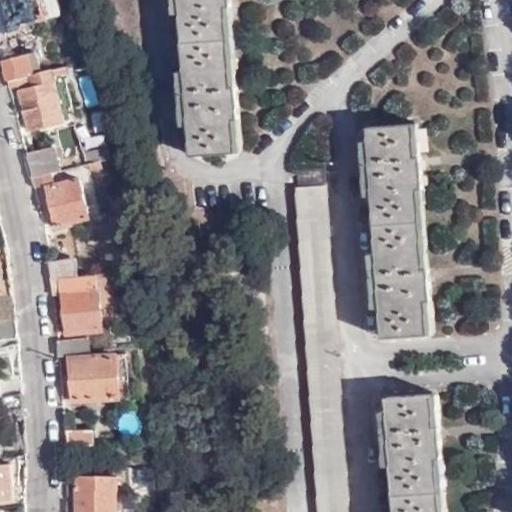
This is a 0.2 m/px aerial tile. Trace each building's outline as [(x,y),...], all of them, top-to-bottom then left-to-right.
[(53,0),(0,0),(0,32),(59,15),(53,0)] [(168,0),(169,14),(177,13),(182,74),(173,74),(177,125),(186,125),(187,156),(242,153),(231,0),(168,0)] [(7,81),(33,74),(28,53),(3,59),(7,81)] [(64,122),(50,70),(33,74),(7,81),(6,82),(7,88),(18,86),(30,131),(64,122)] [(432,335),(419,124),(367,129),(368,141),(359,142),(362,197),(371,198),(375,255),(366,256),(370,309),(379,308),(381,340),(432,335)] [(50,173),(59,171),(53,146),(25,154),(31,178),(50,173)] [(83,150),(85,163),(109,159),(107,147),(83,150)] [(347,511),(323,168),(297,171),(298,188),(293,190),(302,304),(316,511),(347,511)] [(53,184),(50,173),(31,178),(33,189),(43,187),(54,226),(87,217),(77,179),(53,184)] [(52,279),(76,276),(73,260),(48,264),(50,280),(52,279)] [(96,275),(96,274),(76,276),(52,279),(55,294),(63,293),(68,335),(103,331),(100,306),(96,275)] [(111,274),(96,275),(100,306),(114,304),(111,274)] [(0,299),(13,296),(11,279),(0,281),(0,299)] [(0,339),(18,338),(15,317),(0,318),(0,339)] [(59,358),(90,352),(89,338),(58,343),(59,358)] [(115,357),(72,361),(75,401),(120,398),(115,357)] [(0,382),(0,399),(22,393),(21,378),(0,382)] [(0,405),(2,420),(24,418),(22,393),(0,399),(0,405)] [(444,511),(436,396),(386,399),(387,411),(378,411),(381,464),(390,464),(394,511),(444,511)] [(67,446),(96,446),(93,430),(66,431),(67,446)] [(12,464),(0,465),(0,501),(14,500),(12,464)] [(116,511),(116,478),(78,479),(76,511),(116,511)]
